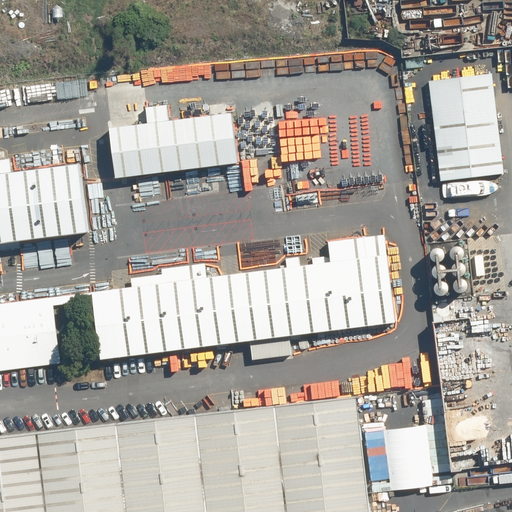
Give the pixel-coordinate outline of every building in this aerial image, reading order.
[(64,19),(63,6),(54,6),(54,19),(64,19)] [(499,165),(488,66),(426,73),(436,171),(499,165)] [(112,179),(238,162),(231,114),(106,131),(112,179)] [(0,159),(0,242),(92,232),(83,163),(13,171),(12,158),(0,159)] [(447,212),(446,205),(430,208),(432,215),(447,212)] [(444,223),(442,215),(427,219),(429,226),(444,223)] [(332,262),(92,291),(101,359),(397,324),(386,235),(329,242),(332,262)] [(471,289),(469,245),(455,246),(458,290),(471,289)] [(452,293),(448,246),(435,247),(439,294),(452,293)] [(54,298),(0,304),(0,369),(62,362),(54,298)] [(448,301),(444,301),(443,301),(442,302),(441,303),(440,304),(439,305),(439,306),(438,308),(438,309),(438,310),(439,312),(439,313),(440,314),(441,315),(442,316),(443,316),(444,317),(446,317),(447,317),(448,317),(450,316),(451,316),(452,315),(453,314),(453,313),(454,311),(454,310),(454,309),(454,308),(454,306),(453,305),(453,304),(452,303),(451,302),(450,301),(448,301)] [(485,317),(433,322),(449,469),(501,464),(485,317)] [(371,511),(359,398),(0,438),(0,511),(371,511)]
